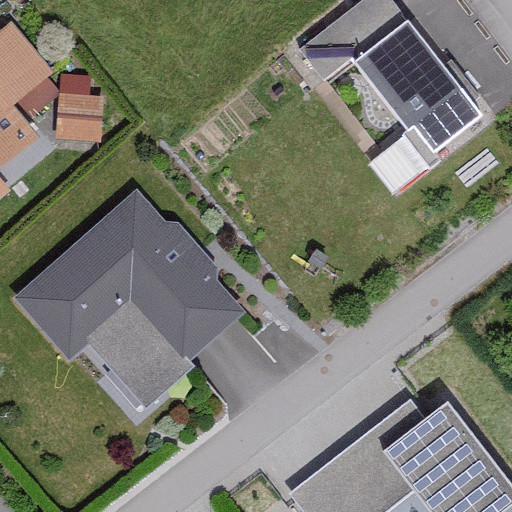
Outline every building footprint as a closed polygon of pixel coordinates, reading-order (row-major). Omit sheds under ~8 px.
[(405,24),(386,0),(375,0),(301,57),(323,86),(405,24)] [(491,124),(418,27),(360,71),(414,144),(423,137),(441,161),(491,124)] [(55,87),(12,36),(0,46),(0,211),(13,201),(0,185),(0,179),(41,145),(18,118),(55,87)] [(103,106),(64,103),(60,154),(99,157),(103,106)] [(247,320),(137,198),(13,310),(71,373),(90,356),(143,414),(247,320)] [(430,427),(412,405),(292,502),(299,511),(400,511),(420,496),(432,511),(511,511),(511,491),(448,413),(430,427)]
